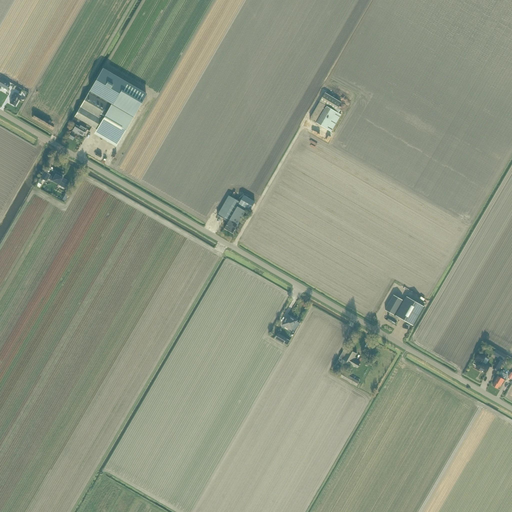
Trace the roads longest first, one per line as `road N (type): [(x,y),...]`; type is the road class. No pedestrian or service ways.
road 1 (unclassified): [(511,411),(0,115)]
road 2 (unknown): [(228,251),(325,82)]
